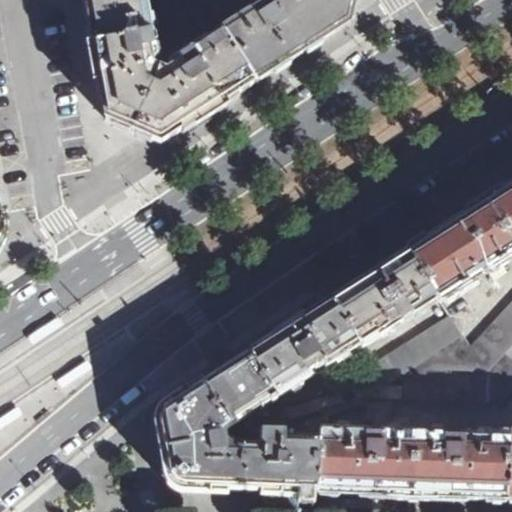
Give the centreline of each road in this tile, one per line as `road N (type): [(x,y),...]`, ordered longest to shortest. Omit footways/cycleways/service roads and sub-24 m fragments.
road 1 (primary): [(0,480),(187,324),(511,110)]
road 2 (primary): [(507,0),(89,271)]
road 3 (residential): [(89,271),(49,205),(10,0)]
